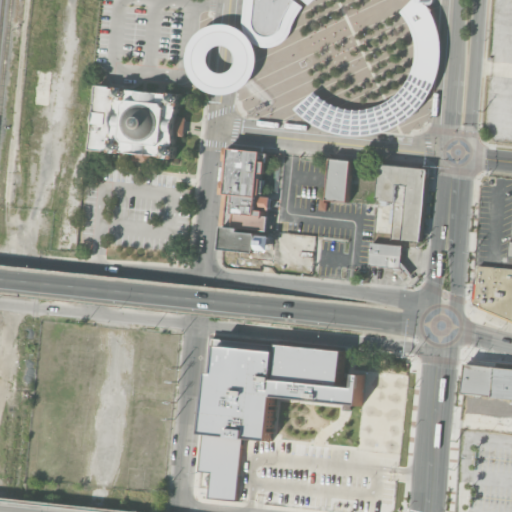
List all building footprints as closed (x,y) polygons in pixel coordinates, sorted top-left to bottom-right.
[(244,0),(243,18),(243,27),(248,38),(258,44),(267,46),(277,44),(284,40),(288,35),(291,29),(295,19),(303,5),(297,0),(293,0),(292,2),(287,11),(283,17),(281,26),(278,30),(274,33),(268,35),(261,33),(255,28),(253,20),(255,0),(244,0)] [(255,0),(253,20),(255,28),(261,33),(268,35),(274,33),(278,30),(281,26),(283,17),(287,11),(292,2),(293,0),(255,0)] [(427,0),(411,0),(401,10),(410,23),(415,37),(416,52),(412,70),(402,88),(389,99),(372,107),(355,109),(338,105),(326,99),(315,90),(296,107),(311,120),(325,128),(342,133),(360,134),(378,132),(399,123),(415,113),(426,100),(435,86),(439,72),(442,60),(443,47),(441,33),(438,22),(433,10),(428,1),(427,0)] [(216,90),(223,92),(232,90),(240,87),(247,82),(253,76),(257,68),(259,60),(259,52),(256,43),(252,36),(247,30),(240,25),(238,24),(232,22),(229,22),(223,21),(215,22),(207,25),(200,30),(195,36),(191,44),(189,52),(189,61),(191,69),(195,76),(201,83),(208,87),(216,90)] [(99,84),(92,151),(174,159),(180,92),(99,84)] [(231,144),(262,147),(261,158),(267,159),(266,172),(260,171),(258,194),(271,195),(270,207),(265,206),(265,214),(269,214),(268,227),(241,225),(224,223),(231,144)] [(328,199),(332,157),(353,159),(349,201),(328,199)] [(383,161),(429,166),(422,241),(392,238),(395,201),(379,199),(383,161)] [(257,252),(221,249),(224,223),(241,225),(241,229),(259,230),(257,252)] [(370,263),(373,241),(404,244),(401,266),(370,263)] [(511,267),(480,264),(476,302),(483,302),(483,306),(511,319),(511,267)] [(279,379),(344,386),(348,352),(283,345),(279,379)] [(464,391),(511,397),(511,365),(468,360),(464,391)]
